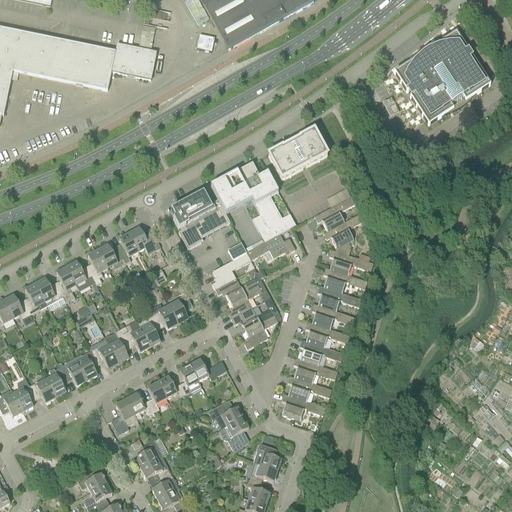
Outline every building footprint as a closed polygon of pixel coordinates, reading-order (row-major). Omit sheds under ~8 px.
[(5,0),(48,8),(49,9),(51,0),(5,0)] [(208,22),(195,0),(193,0),(184,5),(196,28),(208,22)] [(198,0),(222,44),(227,52),(312,5),(309,0),(198,0)] [(143,28),(138,51),(150,54),(155,31),(143,28)] [(0,119),(1,117),(2,117),(11,74),(107,93),(111,74),(150,83),(156,55),(150,54),(138,51),(116,47),(115,54),(0,30),(0,119)] [(393,75),(399,83),(406,94),(407,94),(410,98),(409,99),(428,128),(441,119),(440,119),(442,117),(447,116),(452,114),(456,112),(460,110),(464,107),(468,104),(471,100),(474,97),(476,95),(477,96),(489,87),(470,59),(469,60),(466,55),(468,54),(455,35),(432,50),(433,54),(429,56),(423,60),(420,63),(417,60),(393,75)] [(465,41),(481,65),(487,60),(472,36),(465,41)] [(214,41),(199,38),(196,51),(211,55),(214,41)] [(389,109),(393,117),(398,114),(394,106),(389,109)] [(268,158),(272,167),(281,182),(326,158),(313,133),(299,141),(300,143),(283,152),(281,150),(268,158)] [(228,179),(210,189),(217,202),(225,217),(243,207),(251,203),(259,218),(251,223),(258,235),(262,233),(267,243),(286,233),(295,228),(289,217),(281,222),(273,207),(270,202),(269,200),(277,196),(267,176),(256,182),(248,168),(228,179)] [(225,217),(217,202),(211,206),(203,192),(177,207),(178,209),(170,213),(174,220),(172,221),(179,234),(178,235),(187,252),(201,245),(199,242),(229,226),(225,217)] [(321,224),(326,234),(343,225),(338,215),(340,213),(341,214),(354,207),(350,200),(313,219),(317,226),(321,224)] [(335,251),(334,254),(348,259),(348,258),(350,251),(347,245),(353,242),(347,231),(349,230),(350,231),(363,224),(359,217),(343,225),(326,234),(322,236),(326,243),(330,241),(335,251)] [(139,232),(129,237),(138,254),(144,251),(146,254),(150,256),(160,251),(151,235),(146,234),(141,236),(139,232)] [(121,248),(116,251),(124,267),(130,264),(128,259),(138,254),(129,237),(118,243),(121,248)] [(279,238),(246,256),(250,264),(268,254),(273,261),(287,254),(289,256),(294,253),(288,241),(283,244),(279,238)] [(227,253),(232,263),(246,256),(240,246),(227,253)] [(107,248),(97,254),(106,271),(112,268),(115,273),(120,270),(124,267),(122,262),(116,251),(111,254),(107,248)] [(333,261),(329,272),(329,273),(347,279),(347,278),(351,267),(354,268),(353,269),(370,274),(373,267),(348,258),(348,259),(334,254),(331,253),(329,260),(333,261)] [(93,270),(87,273),(96,288),(101,285),(99,281),(102,279),(100,274),(106,271),(97,254),(87,259),(93,270)] [(217,284),(211,287),(214,292),(235,281),(231,274),(249,264),(249,265),(246,273),(245,273),(246,275),(254,271),(250,264),(246,256),(232,263),(212,274),(217,284)] [(76,265),(66,271),(74,285),(75,288),(78,294),(91,287),(94,293),(97,292),(96,288),(87,273),(82,276),(76,265)] [(61,287),(56,290),(64,306),(74,300),(69,291),(75,288),(66,271),(56,276),(61,287)] [(153,283),(156,289),(167,283),(160,271),(150,277),(153,283)] [(327,279),(323,290),(323,291),(341,297),(341,296),(345,285),(348,286),(347,287),(364,293),(367,285),(347,278),(347,279),(329,273),(329,272),(325,271),(323,278),(327,279)] [(262,273),(256,276),(260,281),(265,278),(262,273)] [(223,295),(228,304),(257,288),(254,282),(240,290),(235,281),(214,292),(217,298),(223,295)] [(45,282),(33,288),(42,305),(44,304),(46,309),(49,314),(64,306),(56,290),(50,293),(45,282)] [(33,288),(24,293),(30,303),(24,306),(30,317),(39,312),(46,309),(44,304),(42,305),(33,288)] [(227,317),(230,322),(251,311),(247,303),(261,295),(257,288),(228,304),(233,314),(227,317)] [(321,297),(317,308),(317,309),(335,314),(339,303),(342,304),(341,305),(358,311),(361,303),(341,296),(341,297),(323,291),(323,290),(319,289),(317,296),(321,297)] [(169,309),(168,310),(177,327),(187,321),(184,316),(193,311),(185,297),(176,302),(177,304),(169,309)] [(13,299),(3,304),(12,321),(19,318),(21,322),(30,317),(24,306),(19,309),(13,299)] [(0,327),(12,321),(3,304),(0,305),(0,327)] [(149,313),(152,318),(158,329),(163,326),(166,332),(177,327),(168,310),(163,312),(160,307),(149,313)] [(315,315),(311,326),(311,327),(329,333),(329,332),(333,321),(336,322),(335,323),(352,329),(355,321),(335,314),(317,309),(317,308),(313,307),(311,314),(315,315)] [(87,311),(90,317),(96,314),(93,308),(87,311)] [(85,320),(89,318),(85,310),(77,315),(81,322),(85,320)] [(239,325),(244,334),(274,318),(270,312),(256,319),(251,311),(230,322),(233,328),(239,325)] [(34,325),(30,317),(21,322),(25,329),(34,325)] [(89,318),(85,320),(88,326),(94,323),(90,317),(89,318)] [(68,318),(55,325),(58,331),(71,324),(68,318)] [(150,327),(139,333),(149,350),(159,344),(152,332),(158,329),(152,318),(146,321),(150,327)] [(274,318),(244,334),(249,343),(243,347),(246,352),(267,341),(263,333),(277,325),(277,324),(274,319),(274,318)] [(77,331),(88,326),(85,320),(81,322),(74,325),(77,331)] [(135,324),(119,332),(127,348),(133,345),(138,355),(149,350),(139,333),(135,324)] [(309,333),(305,344),(305,345),(311,347),(323,351),(327,339),(330,340),(329,341),(346,347),(349,339),(329,332),(329,333),(311,327),(311,326),(307,325),(305,332),(309,333)] [(104,341),(108,349),(117,367),(128,361),(122,350),(127,348),(119,332),(113,335),(114,336),(104,341)] [(303,351),(299,362),(299,363),(317,369),(321,357),(324,358),(323,359),(340,365),(343,357),(339,356),(323,351),(311,347),(305,345),(305,344),(301,343),(299,350),(303,351)] [(90,353),(96,365),(101,362),(107,372),(117,367),(108,349),(106,345),(96,350),(93,345),(87,348),(90,353)] [(83,363),(77,366),(86,383),(96,378),(91,367),(96,365),(90,353),(80,358),(83,363)] [(297,369),(293,381),(311,387),(312,387),(315,375),(318,376),(317,377),(334,383),(337,375),(317,369),(299,363),(299,362),(295,361),(293,368),(297,369)] [(199,363),(189,368),(197,385),(208,379),(211,384),(216,381),(215,380),(226,374),(221,365),(210,370),(205,373),(199,363)] [(64,367),(59,370),(65,381),(70,378),(76,389),(86,383),(77,366),(67,372),(64,367)] [(189,368),(178,374),(184,384),(178,387),(184,398),(190,396),(200,390),(197,385),(197,383),(189,368)] [(56,378),(45,383),(55,400),(65,395),(59,384),(65,381),(59,370),(53,373),(56,378)] [(291,387),(287,399),(305,405),(306,405),(309,393),(312,394),(311,395),(328,401),(331,393),(312,387),(311,387),(293,381),(289,379),(287,386),(291,387)] [(168,380),(157,385),(166,402),(176,396),(179,401),(184,398),(178,387),(173,390),(168,380)] [(18,394),(13,397),(22,414),(32,409),(29,403),(28,401),(33,398),(33,397),(28,389),(25,382),(17,387),(17,392),(18,394)] [(34,386),(28,389),(33,397),(33,398),(39,395),(40,397),(44,406),(48,404),(55,400),(45,383),(35,389),(34,386)] [(152,402),(147,404),(153,415),(158,412),(155,407),(166,402),(157,385),(146,391),(152,402)] [(0,398),(1,400),(0,400),(0,411),(1,411),(4,417),(9,414),(12,420),(22,414),(13,397),(10,392),(0,397),(0,398)] [(136,397),(125,402),(134,419),(144,413),(147,418),(148,418),(149,418),(152,424),(156,421),(153,415),(147,404),(142,407),(136,397)] [(287,399),(283,397),(281,404),(285,405),(281,417),(299,423),(303,411),(306,412),(306,413),(322,419),(325,411),(306,405),(305,405),(287,399)] [(134,419),(125,402),(115,408),(120,418),(110,424),(118,438),(128,433),(126,429),(137,424),(134,419)] [(221,432),(220,432),(242,421),(237,410),(226,416),(221,407),(207,414),(212,424),(215,422),(221,432)] [(220,432),(220,435),(221,439),(223,442),(226,443),(231,452),(232,454),(234,457),(247,446),(247,445),(242,435),(248,431),(242,421),(226,429),(220,432)] [(131,447),(134,452),(141,448),(138,443),(131,447)] [(134,461),(140,471),(161,460),(152,444),(142,450),(144,455),(134,461)] [(252,466),(254,466),(277,474),(280,462),(274,460),(275,454),(259,449),(258,453),(257,453),(252,466)] [(156,476),(159,482),(170,476),(167,470),(161,460),(140,471),(145,482),(156,476)] [(60,468),(60,461),(35,461),(35,478),(50,478),(50,468),(60,468)] [(254,466),(248,483),(260,487),(262,482),(273,485),(277,474),(254,466)] [(86,490),(89,495),(106,487),(100,476),(90,482),(87,477),(76,483),(81,493),(86,490)] [(151,493),(157,503),(173,494),(178,492),(170,476),(159,482),(161,487),(151,493)] [(252,491),(248,502),(265,508),(269,497),(258,493),(260,487),(248,483),(246,489),(252,491)] [(9,495),(9,494),(6,487),(1,490),(0,489),(0,511),(9,506),(4,497),(9,495)] [(86,511),(95,511),(103,508),(101,503),(111,497),(106,487),(89,495),(92,500),(83,505),(86,511)] [(165,511),(173,508),(174,511),(178,511),(187,508),(184,502),(178,505),(173,494),(157,503),(161,511),(165,511)] [(239,511),(238,511),(264,511),(265,508),(248,502),(244,511),(239,511)]
